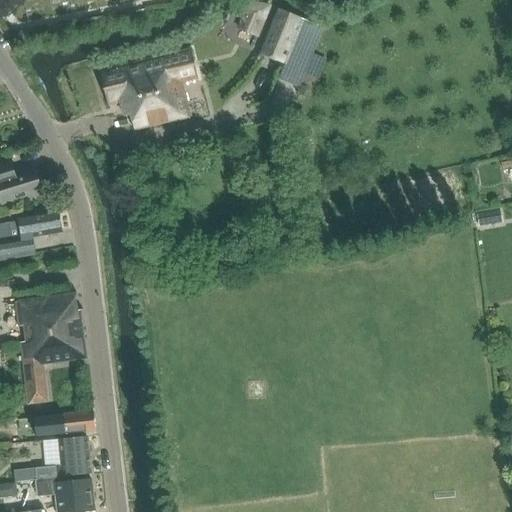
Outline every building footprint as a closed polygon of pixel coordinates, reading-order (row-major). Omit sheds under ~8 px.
[(272,5),(246,1),(242,16),(242,21),(247,26),(254,28),(261,26),(264,23),(272,5)] [(319,26),(276,8),(258,53),(300,71),(319,26)] [(119,103),(124,118),(130,117),(134,131),(192,117),(183,83),(197,79),(191,50),(96,72),(106,105),(119,103)] [(5,162),(0,163),(0,197),(3,206),(9,204),(41,193),(33,167),(9,175),(5,162)] [(0,260),(35,254),(32,237),(61,232),(57,208),(16,216),(17,222),(0,225),(0,260)] [(49,401),(44,364),(88,359),(81,309),(78,310),(75,295),(16,302),(19,328),(23,327),(25,342),(21,343),(29,403),(49,401)] [(93,412),(34,419),(34,420),(36,420),(38,436),(36,436),(36,438),(95,431),(96,431),(94,412),(93,412)] [(60,466),(56,466),(36,469),(37,479),(91,474),(88,437),(58,440),(60,466)] [(56,511),(83,511),(95,511),(92,479),(68,481),(68,477),(34,480),(37,498),(55,496),(56,511)]
